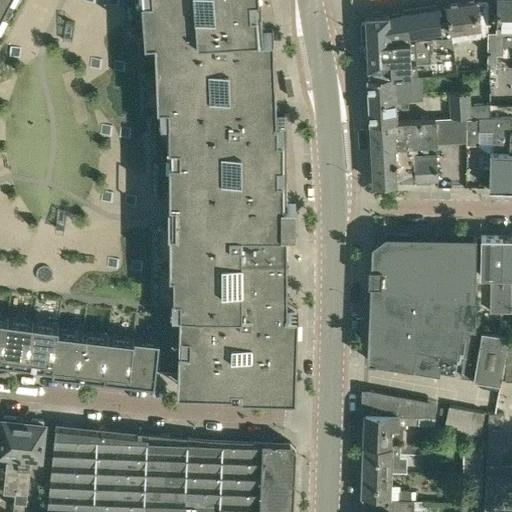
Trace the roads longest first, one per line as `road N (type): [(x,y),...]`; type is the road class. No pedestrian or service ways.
road 1 (residential): [(329,420),(0,391)]
road 2 (tertiary): [(329,420),(332,208)]
road 3 (tertiary): [(332,208),(324,71),(309,0)]
road 4 (residential): [(332,208),(511,211)]
